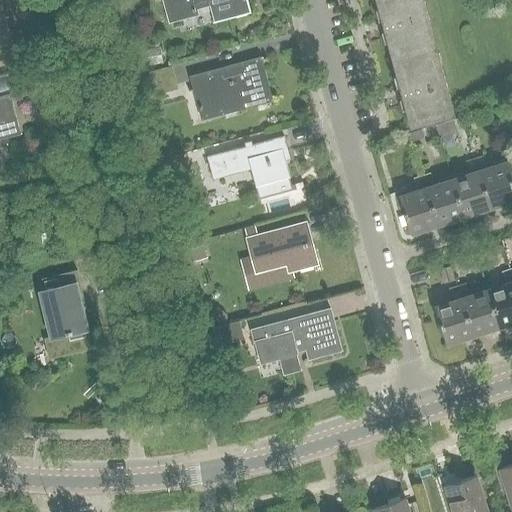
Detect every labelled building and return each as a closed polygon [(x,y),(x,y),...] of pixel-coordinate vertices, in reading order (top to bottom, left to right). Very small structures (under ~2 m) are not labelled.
[(0,0),(0,53),(12,50),(18,49),(4,0),(0,0)] [(213,24),(250,14),(246,0),(163,0),(169,23),(195,15),(194,10),(208,6),(213,24)] [(436,54),(421,0),(389,0),(372,4),(389,66),(436,54)] [(158,48),(141,52),(145,69),(162,65),(158,48)] [(446,93),(436,54),(389,66),(405,127),(453,115),(446,93)] [(236,111),(271,101),(259,59),(190,78),(202,121),(223,115),(221,108),(234,104),(236,111)] [(0,142),(21,137),(11,103),(22,100),(22,98),(44,92),(37,68),(14,74),(19,94),(0,98),(0,142)] [(177,90),(171,68),(143,76),(149,98),(177,90)] [(453,120),(435,126),(439,138),(457,132),(453,120)] [(421,130),(409,134),(411,142),(423,139),(421,130)] [(283,137),(207,159),(212,178),(249,168),(258,199),(292,190),(284,161),(289,160),(283,137)] [(406,150),(402,138),(381,143),(385,156),(406,150)] [(189,166),(186,154),(166,160),(172,181),(184,178),(181,168),(189,166)] [(483,157),(474,159),(489,209),(511,201),(511,179),(507,162),(487,169),(483,157)] [(470,174),(452,180),(463,217),(489,209),(474,159),(466,162),(470,174)] [(430,173),(422,176),(437,226),(463,217),(452,180),(434,185),(430,173)] [(409,235),(437,226),(422,176),(413,179),(417,191),(398,197),(409,235)] [(287,274),(317,266),(306,223),(246,239),(256,275),(285,267),(287,274)] [(204,247),(191,250),(194,261),(207,258),(204,247)] [(454,280),(450,267),(440,270),(444,284),(454,280)] [(504,284),(486,290),(498,329),(511,324),(511,279),(509,270),(501,273),(504,284)] [(47,361),(91,350),(71,272),(40,280),(43,292),(38,294),(49,339),(42,341),(47,361)] [(464,284),(456,287),(472,337),(498,329),(486,290),(469,295),(464,284)] [(445,346),(472,337),(456,287),(448,290),(451,301),(432,307),(445,346)] [(283,374),(283,375),(301,370),(301,369),(296,350),(305,348),(308,359),(307,359),(307,360),(308,360),(342,351),(330,308),(250,330),(250,331),(251,331),(254,342),(253,343),(253,344),(258,342),(264,363),(265,363),(265,362),(280,358),(284,374),(283,374)] [(243,340),(238,322),(212,329),(217,347),(243,340)] [(241,395),(231,397),(235,411),(249,408),(247,401),(241,395)] [(511,464),(499,469),(511,510),(511,464)] [(487,511),(476,476),(444,486),(452,511),(487,511)] [(409,511),(405,499),(373,509),(374,511),(409,511)]
